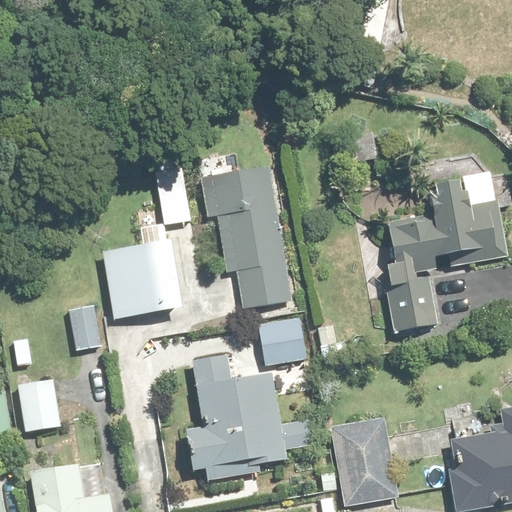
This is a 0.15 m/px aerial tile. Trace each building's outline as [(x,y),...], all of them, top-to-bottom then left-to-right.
[(380,53),(389,12),(361,5),(352,47),(380,53)] [(174,187),(142,190),(146,246),(178,243),(174,187)] [(199,294),(219,291),(222,327),(270,322),(265,276),(263,277),(251,189),(187,198),(199,294)] [(421,344),(409,270),(467,262),(462,229),(451,231),(447,196),(422,199),(426,234),(386,240),(359,245),(375,351),(421,344)] [(154,256),(84,271),(99,341),(169,326),(154,256)] [(337,326),(317,331),(326,370),(346,365),(337,326)] [(84,329),(56,330),(58,369),(85,368),(84,329)] [(291,332),(239,338),(244,388),(297,383),(291,332)] [(18,355),(0,356),(0,385),(20,384),(18,355)] [(176,376),(184,441),(167,442),(168,480),(189,480),(192,497),(231,492),(229,479),(287,477),(286,438),(252,439),(249,395),(218,397),(215,371),(176,376)] [(41,396),(2,403),(11,450),(50,443),(41,396)] [(511,419),(476,424),(478,442),(455,445),(456,450),(440,484),(426,487),(431,511),(501,511),(511,510),(511,419)] [(371,437),(311,447),(322,511),(380,511),(384,511),(371,437)] [(17,511),(95,511),(95,508),(70,511),(65,477),(13,485),(17,511)]
